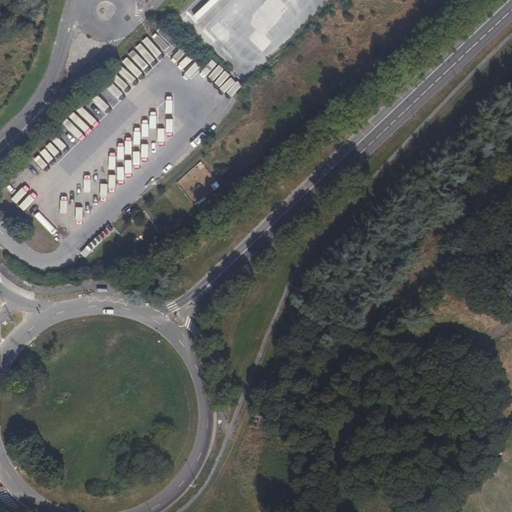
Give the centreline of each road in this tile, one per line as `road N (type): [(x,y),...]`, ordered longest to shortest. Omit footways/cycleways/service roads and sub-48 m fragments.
road 1 (secondary): [(511,10),(206,292)]
road 2 (secondary): [(144,511),(176,489),(202,446),(206,396),(196,364)]
road 3 (secondary): [(146,316),(110,305),(54,314),(29,329),(0,368)]
